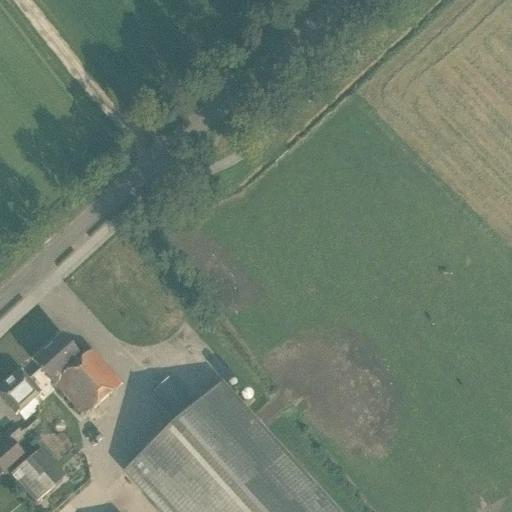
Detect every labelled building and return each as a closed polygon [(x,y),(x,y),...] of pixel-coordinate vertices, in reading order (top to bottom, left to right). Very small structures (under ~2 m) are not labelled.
[(56,387),(84,418),(120,385),(91,353),(81,363),(59,339),(31,364),(54,389),(56,387)] [(36,391),(36,390),(21,373),(0,391),(0,400),(11,413),(12,413),(16,418),(27,408),(32,412),(38,407),(33,402),(41,395),(36,391)] [(195,410),(168,381),(153,394),(180,424),(127,472),(162,511),(332,511),(220,388),(195,410)] [(0,445),(0,470),(4,475),(25,457),(8,438),(0,445)] [(35,505),(54,488),(29,461),(10,477),(35,505)]
